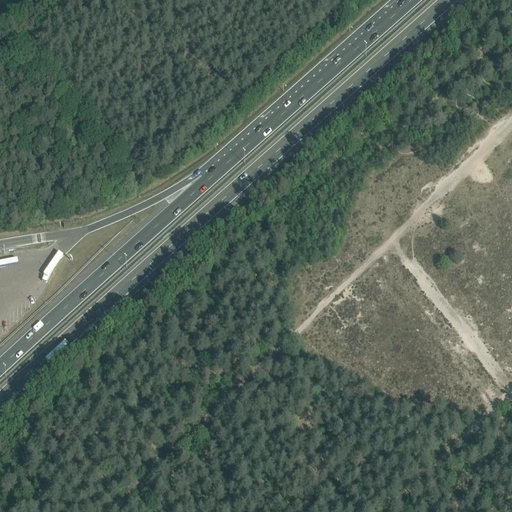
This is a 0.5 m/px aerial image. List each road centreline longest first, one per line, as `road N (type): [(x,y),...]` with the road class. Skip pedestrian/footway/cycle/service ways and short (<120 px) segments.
road 1 (motorway): [(0,406),(447,0)]
road 2 (track): [(112,511),(511,120)]
road 3 (motorway): [(205,180),(0,370)]
road 4 (motorway): [(410,0),(205,180)]
road 5 (unknown): [(511,390),(391,511)]
road 6 (motorway): [(205,180),(78,232)]
road 7 (track): [(147,0),(232,106)]
